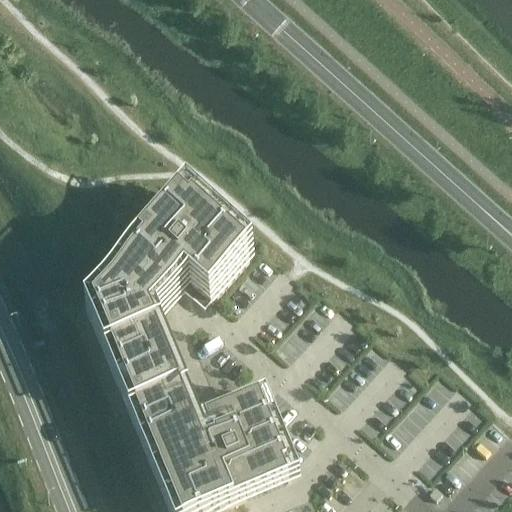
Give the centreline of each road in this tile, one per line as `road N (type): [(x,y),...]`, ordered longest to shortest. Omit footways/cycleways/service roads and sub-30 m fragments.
road 1 (tertiary): [(511,235),(248,0)]
road 2 (residential): [(234,340),(423,511)]
road 3 (secondary): [(75,511),(0,335)]
